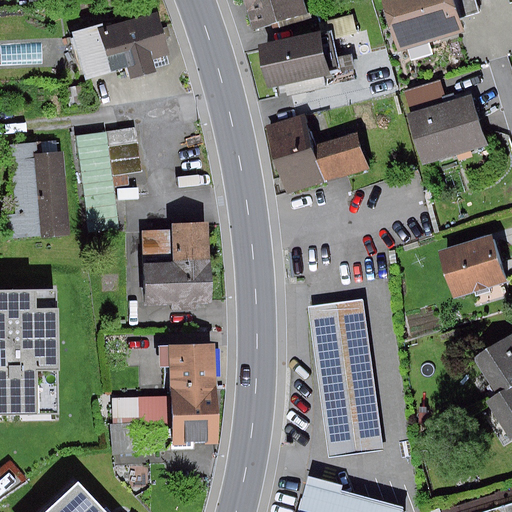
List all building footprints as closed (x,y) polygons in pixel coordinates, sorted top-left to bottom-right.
[(318,0),(260,0),(268,30),(323,16),(318,0)] [(471,0),(403,0),(416,46),(479,29),(471,0)] [(164,13),(85,44),(100,83),(136,68),(141,79),(166,69),(162,58),(180,51),(164,13)] [(347,34),(278,48),(287,90),(355,76),(347,34)] [(483,98),(423,116),(438,166),(498,148),(483,98)] [(320,118),(279,129),(296,192),(382,169),(373,133),(327,146),(320,118)] [(112,126),(82,128),(88,226),(118,224),(112,126)] [(68,142),(11,144),(15,235),(71,233),(68,142)] [(169,232),(134,234),(138,311),(214,307),(209,220),(168,222),(169,232)] [(493,237),(440,249),(451,294),(504,282),(493,237)] [(56,290),(0,291),(0,413),(59,412),(56,290)] [(371,303),(321,309),(338,455),(388,449),(371,303)] [(511,344),(489,361),(506,385),(496,392),(511,414),(511,344)] [(214,351),(167,353),(171,447),(219,445),(214,351)] [(306,479),(297,511),(399,511),(401,507),(306,479)] [(121,511),(92,480),(57,511),(121,511)]
